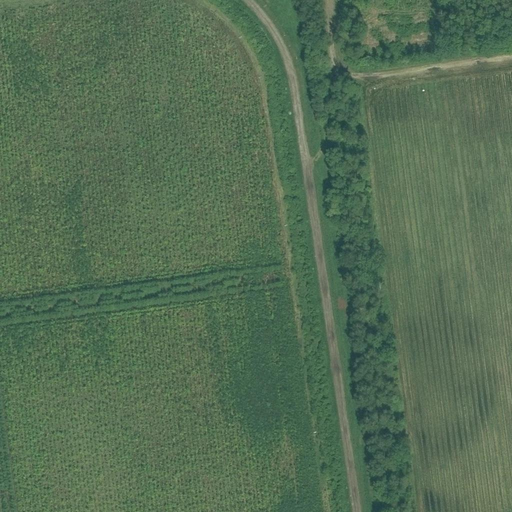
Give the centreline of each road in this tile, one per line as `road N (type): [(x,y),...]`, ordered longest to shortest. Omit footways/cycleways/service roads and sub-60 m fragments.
road 1 (track): [(357,511),(307,169)]
road 2 (track): [(307,169),(289,64),(243,0)]
road 3 (track): [(511,53),(332,75)]
